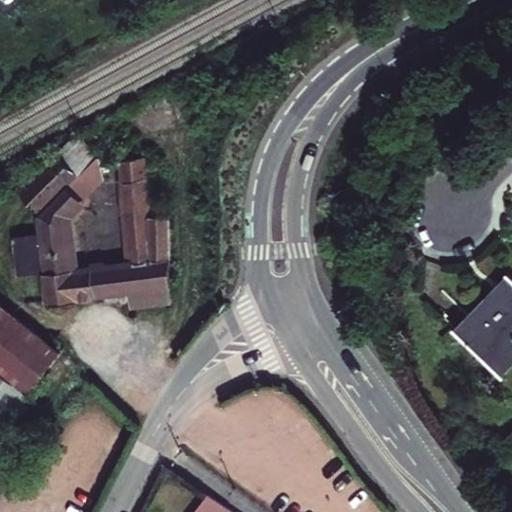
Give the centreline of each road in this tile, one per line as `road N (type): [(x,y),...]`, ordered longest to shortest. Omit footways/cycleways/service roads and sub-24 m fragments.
road 1 (tertiary): [(396,42),(331,77),(272,154),(258,252),(281,322)]
road 2 (tertiary): [(318,306),(294,214),(302,159),(331,105),(396,42)]
road 3 (residential): [(117,511),(194,378),(281,322)]
road 4 (tertiary): [(462,511),(318,306)]
road 5 (tertiary): [(281,322),(367,453),(418,511)]
